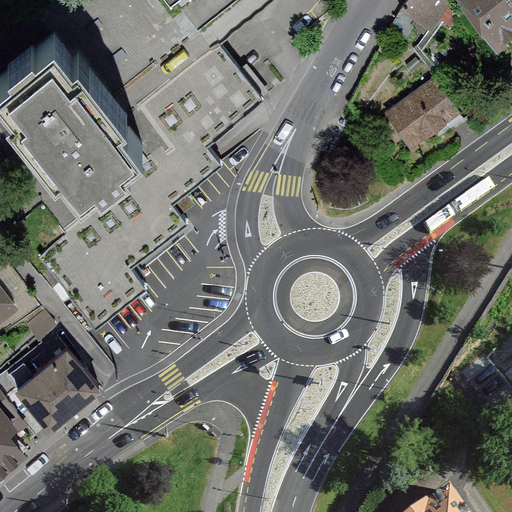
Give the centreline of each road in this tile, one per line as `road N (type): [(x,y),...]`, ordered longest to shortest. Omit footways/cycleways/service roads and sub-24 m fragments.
road 1 (primary): [(302,478),(398,345),(413,300),(416,236)]
road 2 (primary): [(511,130),(341,251)]
road 3 (residential): [(312,96),(249,196),(247,236),(264,276)]
road 4 (tertiary): [(262,312),(171,378),(130,422)]
road 5 (residential): [(301,244),(288,184),(312,96)]
road 6 (primary): [(302,478),(348,378),(346,338)]
road 7 (tertiary): [(130,422),(14,511)]
